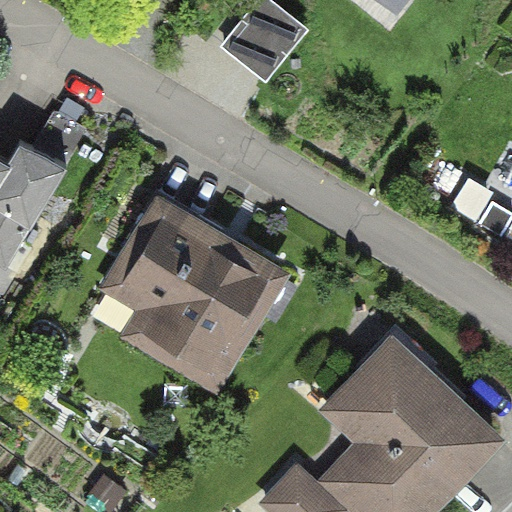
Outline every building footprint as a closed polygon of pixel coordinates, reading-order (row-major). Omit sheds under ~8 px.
[(286,0),(265,0),(231,43),(275,78),(317,25),(286,0)] [(383,0),(408,19),(423,0),(383,0)] [(81,166),(0,119),(0,263),(18,274),(81,166)] [(299,272),(161,195),(94,315),(231,392),(299,272)] [(455,511),(511,451),(511,434),(404,335),(332,412),(372,449),(331,494),(300,466),(264,504),(272,511),(455,511)]
